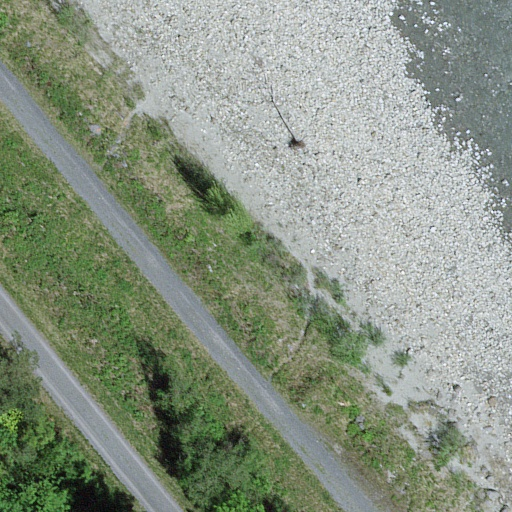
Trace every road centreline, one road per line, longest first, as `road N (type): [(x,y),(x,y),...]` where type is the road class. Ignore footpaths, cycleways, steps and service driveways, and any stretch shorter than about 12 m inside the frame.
road 1 (track): [(0,91),(358,511)]
road 2 (track): [(0,302),(165,511)]
